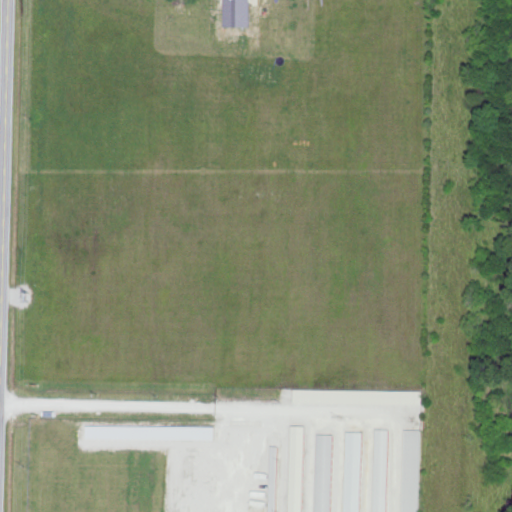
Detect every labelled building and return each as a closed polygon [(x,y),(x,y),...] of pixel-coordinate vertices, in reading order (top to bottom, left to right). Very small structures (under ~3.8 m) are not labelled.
[(222,0),(247,0),(247,27),(222,28),(222,0)] [(217,438),(217,425),(89,423),(89,436),(217,438)] [(305,511),(307,424),(294,423),(292,511),(305,511)] [(389,511),(391,427),(377,427),(375,511),(389,511)] [(421,511),(422,428),(406,428),(405,511),(421,511)] [(362,511),(365,430),(348,429),(346,511),(362,511)] [(318,511),(333,511),(336,432),(320,432),(318,511)]
